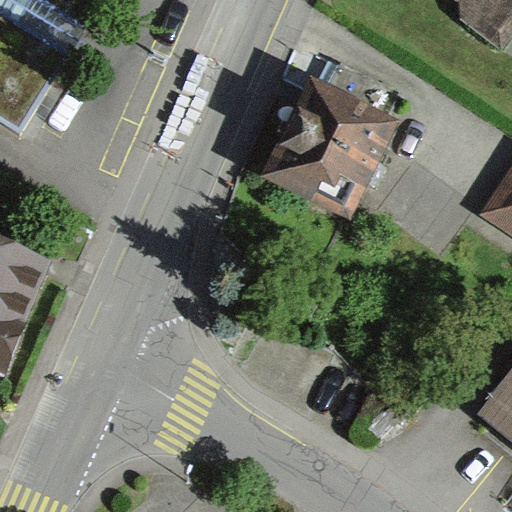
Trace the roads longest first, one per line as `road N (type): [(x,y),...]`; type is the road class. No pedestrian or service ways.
road 1 (tertiary): [(95,371),(259,0)]
road 2 (residential): [(95,371),(341,511)]
road 3 (tertiary): [(29,511),(95,371)]
